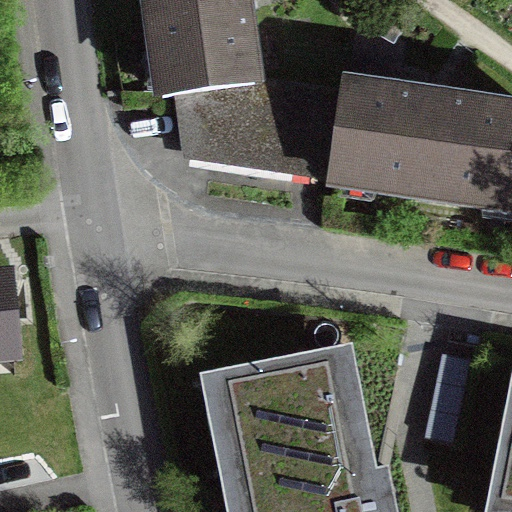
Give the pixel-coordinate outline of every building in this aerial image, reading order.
[(146,0),(161,102),(181,99),(250,90),(237,0),(146,0)] [(188,157),(330,178),(341,102),(250,90),(181,99),(188,157)] [(342,94),(341,102),(330,178),(329,186),(511,212),(511,119),(430,107),(342,94)] [(0,361),(14,360),(7,283),(0,283),(0,361)] [(454,447),(472,360),(442,354),(424,441),(454,447)] [(357,511),(329,366),(228,385),(252,511),(357,511)] [(511,439),(499,504),(511,506),(511,439)]
